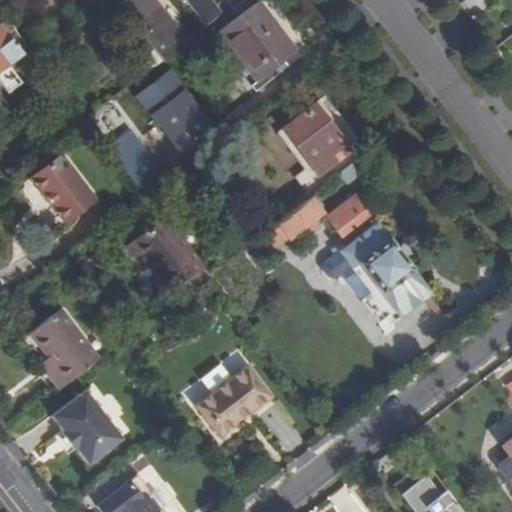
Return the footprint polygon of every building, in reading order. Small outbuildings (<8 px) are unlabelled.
[(120,0),(115,4),(159,61),(181,44),(147,0),(120,0)] [(187,0),(184,3),(203,27),(224,10),(216,0),(187,0)] [(269,80),(266,75),(292,54),(253,5),(216,34),(253,84),(245,90),(249,96),(269,80)] [(11,30),(6,23),(0,26),(0,30),(4,36),(11,30)] [(0,68),(18,55),(17,53),(24,48),(11,30),(4,36),(0,30),(0,68)] [(163,72),(132,97),(162,137),(190,116),(173,94),(177,91),(163,72)] [(293,177),(309,196),(337,174),(348,166),(364,154),(320,97),(278,130),(306,167),(293,177)] [(66,133),(81,122),(70,107),(50,122),(60,137),(66,133)] [(372,130),(380,141),(400,126),(391,115),(372,130)] [(81,122),(66,133),(78,149),(93,138),(81,122)] [(135,145),(111,163),(139,201),(163,182),(135,145)] [(88,202),(55,158),(24,181),(58,225),(88,202)] [(348,166),(337,174),(345,185),(356,176),(348,166)] [(276,208),(283,216),(307,198),(300,189),(276,208)] [(348,284),(389,342),(435,306),(353,196),(326,217),(347,246),(329,258),(321,269),(324,278),(331,286),(342,288),(348,284)] [(274,223),(284,237),(287,240),(298,231),(303,237),(316,226),(312,221),(319,214),(307,198),(283,216),(274,223)] [(163,218),(125,247),(139,265),(144,260),(155,274),(152,276),(164,291),(199,265),(163,218)] [(274,223),(257,236),(267,249),(284,237),(274,223)] [(56,392),(96,361),(57,311),(27,335),(46,360),(52,366),(42,374),(56,392)] [(36,367),(42,374),(52,366),(46,360),(36,367)] [(243,369),(191,409),(215,440),(234,426),(232,423),(246,413),(248,415),(267,400),(243,369)] [(118,442),(81,394),(48,420),(60,434),(58,436),(72,454),(73,452),(85,467),(118,442)] [(511,437),(498,448),(506,458),(498,466),(496,475),(511,494),(511,437)] [(454,511),(439,492),(434,496),(419,477),(409,485),(402,476),(389,488),(408,511),(454,511)] [(158,511),(157,511),(151,511),(143,501),(148,497),(133,479),(94,509),(96,511),(158,511)]
